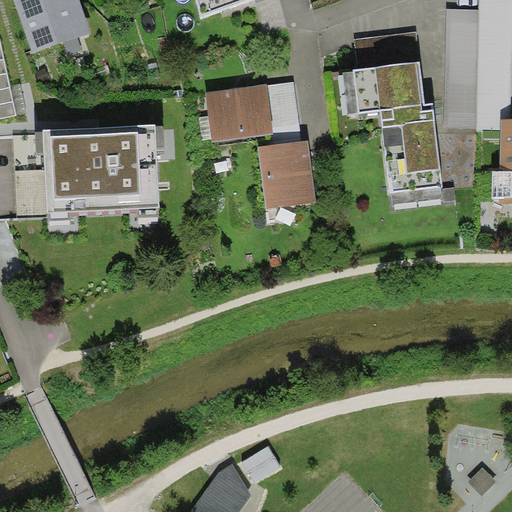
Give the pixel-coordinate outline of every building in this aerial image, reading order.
[(14,0),(33,53),(92,33),(80,0),(14,0)] [(196,0),(201,16),(241,0),(196,0)] [(448,9),(444,127),(501,129),(501,119),(511,119),(511,49),(511,0),(479,0),(479,9),(448,9)] [(355,40),(358,69),(420,62),(417,31),(355,40)] [(0,36),(0,118),(16,115),(0,36)] [(358,69),(353,70),(354,72),(358,112),(359,114),(380,111),(390,192),(443,186),(433,103),(425,104),(420,62),(358,69)] [(348,114),(358,112),(354,72),(343,73),(348,114)] [(267,84),(206,92),(213,141),(274,133),(267,84)] [(511,119),(501,119),(501,129),(501,171),(493,171),(493,198),(501,198),(500,203),(511,203),(511,119)] [(156,124),(43,129),(47,212),(160,207),(156,124)] [(267,209),(317,203),(309,141),(259,147),(267,209)] [(269,446),(243,462),(256,482),(281,466),(269,446)] [(222,474),(195,511),(239,511),(251,496),(234,467),(222,474)]
